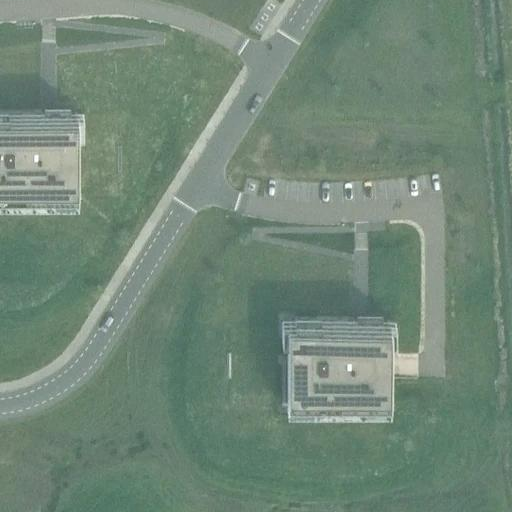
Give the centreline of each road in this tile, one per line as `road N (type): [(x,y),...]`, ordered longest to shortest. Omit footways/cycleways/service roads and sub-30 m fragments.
road 1 (residential): [(434,365),(434,208),(290,213),(194,188)]
road 2 (residential): [(0,406),(31,399),(81,367),(194,188)]
road 3 (residential): [(270,63),(218,34),(131,6),(0,12)]
road 4 (residential): [(194,188),(270,63)]
